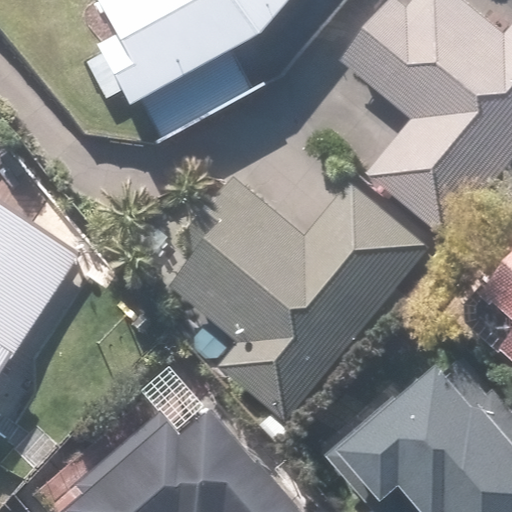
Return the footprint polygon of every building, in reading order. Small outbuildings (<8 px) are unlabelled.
[(92,62),(113,103),(136,91),(144,106),(164,142),(269,84),(258,64),(282,50),(273,34),(280,30),(305,0),(96,0),(120,47),(111,52),(92,62)] [(382,172),(457,237),(511,174),(511,22),(507,29),(472,0),(414,0),(357,66),(424,124),(382,172)] [(251,171),(194,237),(216,256),(188,288),(251,342),(232,364),(297,420),(446,248),(364,177),(319,229),(251,171)] [(0,384),(84,256),(0,200),(0,384)] [(511,292),(488,320),(511,340),(511,292)] [(466,511),(471,508),(474,511),(511,511),(511,410),(451,346),(340,450),(398,511),(466,511)] [(310,511),(313,510),(266,457),(219,402),(189,428),(168,404),(80,480),(90,491),(65,511),(310,511)]
